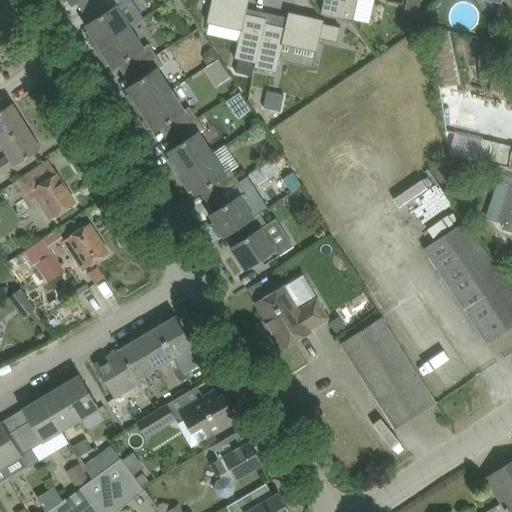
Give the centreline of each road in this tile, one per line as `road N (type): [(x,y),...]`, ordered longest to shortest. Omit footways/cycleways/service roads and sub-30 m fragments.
road 1 (residential): [(192,274),(11,0)]
road 2 (residential): [(331,511),(192,274)]
road 3 (residential): [(192,274),(0,384)]
road 4 (unclassified): [(365,511),(511,417)]
